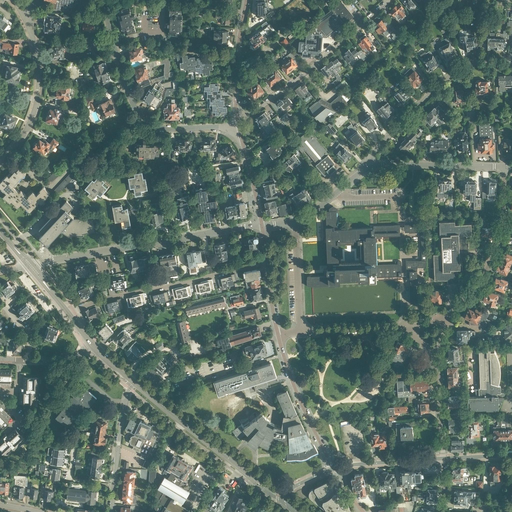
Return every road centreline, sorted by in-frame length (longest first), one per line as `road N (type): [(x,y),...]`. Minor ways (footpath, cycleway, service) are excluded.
road 1 (residential): [(31,265),(262,226)]
road 2 (residential): [(67,313),(267,263)]
road 3 (residential): [(389,0),(237,122)]
road 4 (residential): [(371,165),(371,154),(406,115),(463,65),(511,63)]
road 5 (residential): [(112,42),(143,119),(167,128),(237,122)]
road 6 (residential): [(446,314),(495,252),(505,166)]
road 7 (secondary): [(131,379),(258,483)]
road 8 (residential): [(28,20),(37,95),(26,131),(0,165)]
road 9 (residential): [(331,469),(278,337)]
road 10 (residential): [(371,165),(505,166)]
road 11 (residential): [(237,122),(245,0)]
